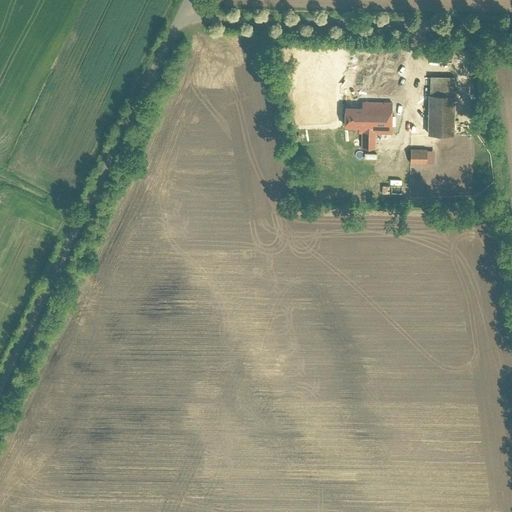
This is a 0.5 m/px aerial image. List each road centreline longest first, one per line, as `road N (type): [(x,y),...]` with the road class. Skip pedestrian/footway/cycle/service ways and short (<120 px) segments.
road 1 (unclassified): [(175,16),(0,381)]
road 2 (unclassified): [(511,25),(175,16)]
